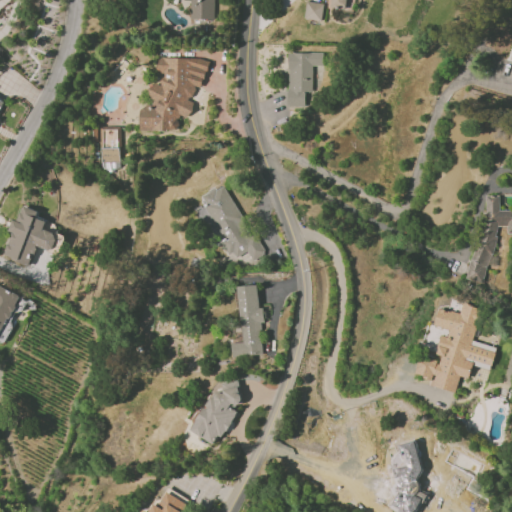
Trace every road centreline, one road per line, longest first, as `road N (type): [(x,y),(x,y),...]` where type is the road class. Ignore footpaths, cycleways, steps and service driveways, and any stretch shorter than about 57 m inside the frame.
road 1 (residential): [(253,0),(247,91),(295,241),(303,329),(281,403),(228,511)]
road 2 (residential): [(292,234),(327,243),(336,257),(340,296),(329,382),(350,413),(352,465),(335,471),(261,443)]
road 3 (residential): [(77,0),(70,47),(0,180)]
